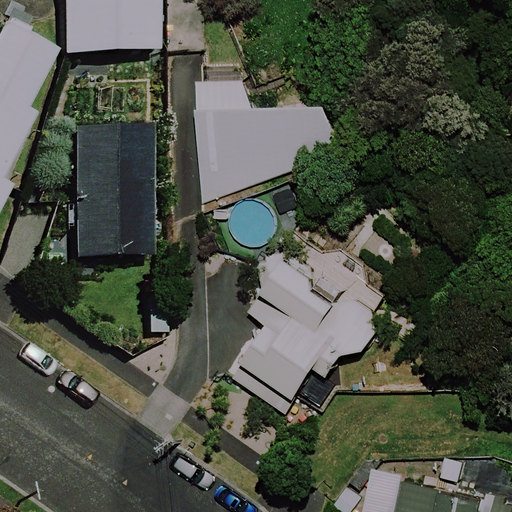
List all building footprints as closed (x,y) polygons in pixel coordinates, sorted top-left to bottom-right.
[(152,0),(61,0),(62,59),(154,57),(152,0)] [(53,55),(0,26),(0,209),(13,184),(3,178),(33,121),(21,115),(53,55)] [(255,113),(251,81),(198,86),(210,196),(349,182),(340,104),(255,113)] [(147,262),(147,135),(71,134),(71,262),(147,262)] [(319,368),(333,376),(348,348),(352,350),(356,351),(360,352),(365,351),(369,350),(373,348),(376,346),(379,343),(382,339),(384,335),(385,331),(385,327),(384,322),(383,318),(381,314),(379,311),(376,308),(372,305),(282,256),(251,312),(274,325),(240,387),(293,416),(319,368)] [(511,511),(511,495),(376,470),(367,511),(511,511)]
